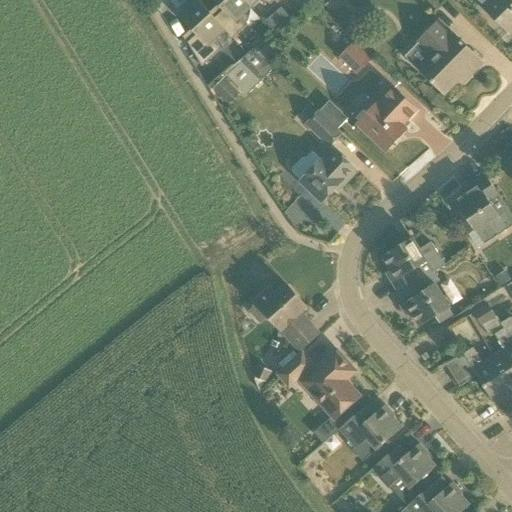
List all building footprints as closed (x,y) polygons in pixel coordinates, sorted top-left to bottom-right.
[(204,65),(223,47),(218,38),(225,30),(215,18),(198,0),(196,0),(180,14),(197,34),(187,43),(204,65)] [(234,38),(250,23),(244,13),(252,6),(246,0),(215,0),(225,10),(215,18),(225,30),(227,30),(234,38)] [(330,10),(338,0),(319,0),(330,10)] [(511,34),(511,32),(511,0),(489,0),(483,7),(511,34)] [(483,62),(481,60),(438,19),(416,41),(431,56),(419,69),(445,94),(465,74),(468,77),(483,62)] [(358,73),(373,58),(357,42),(342,57),(358,73)] [(255,48),(224,74),(246,94),(274,68),(269,62),(259,53),(255,48)] [(230,84),(224,79),(213,89),(220,96),(230,84)] [(359,127),(386,152),(400,138),(396,134),(418,111),(394,87),(380,101),(378,99),(355,123),(359,127)] [(342,134),(337,129),(319,111),(306,125),(329,147),(342,134)] [(358,170),(338,152),(326,164),(322,161),(313,153),(307,160),(302,160),(293,170),(293,174),(323,203),(340,184),(343,187),(358,170)] [(495,237),(511,226),(511,217),(498,197),(486,175),(471,185),(474,189),(456,201),(467,219),(463,221),(471,235),(487,225),(495,237)] [(445,269),(443,266),(430,244),(418,251),(408,233),(395,241),(398,247),(383,257),(391,271),(387,273),(400,295),(436,274),(445,269)] [(436,274),(400,295),(405,303),(401,306),(404,311),(409,308),(419,326),(434,317),(439,323),(454,313),(436,284),(440,281),(436,274)] [(307,307),(287,285),(275,295),(270,289),(254,302),(256,304),(268,317),(282,332),(284,330),(302,349),(319,333),(301,313),(307,307)] [(511,318),(511,317),(502,323),(511,339),(511,318)] [(511,386),(511,339),(502,323),(501,323),(504,328),(494,334),(503,348),(493,355),(511,386)] [(481,362),(473,348),(463,354),(494,404),(511,392),(511,386),(493,355),(481,362)] [(351,405),(361,397),(341,375),(351,365),(337,350),(303,381),(337,418),(351,405)] [(290,386),(315,364),(303,353),(279,374),(290,386)] [(255,376),(254,378),(255,378),(256,379),(264,382),(267,384),(272,372),(259,366),(255,376)] [(335,419),(343,428),(359,414),(351,405),(337,418),(335,419)] [(402,428),(393,417),(395,415),(386,406),(370,420),(362,411),(359,414),(343,428),(342,429),(359,449),(368,440),(378,451),(402,428)] [(436,466),(427,455),(428,454),(420,444),(404,459),(397,451),(376,471),(393,488),(402,479),(412,489),(436,466)] [(461,511),(470,505),(460,494),(462,493),(454,483),(437,497),(431,490),(408,509),(411,511),(461,511)]
